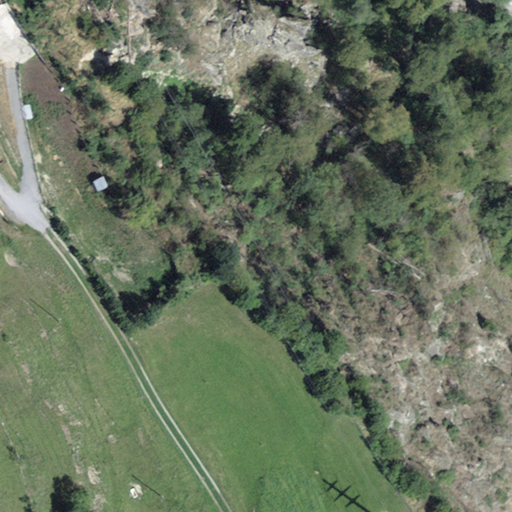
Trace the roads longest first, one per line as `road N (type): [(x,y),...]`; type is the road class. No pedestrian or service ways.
road 1 (track): [(0,137),(39,220),(226,511)]
road 2 (residential): [(0,186),(16,205),(30,191),(10,66)]
